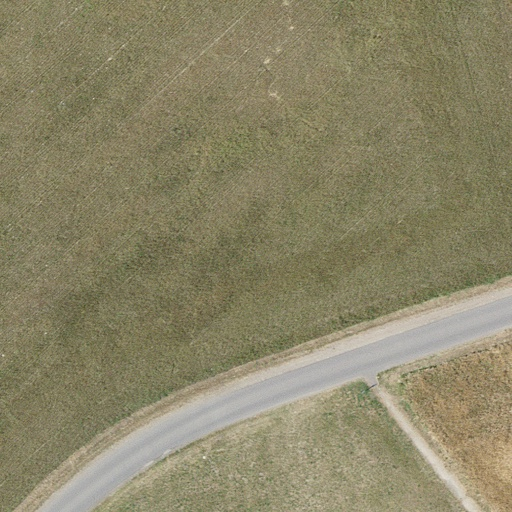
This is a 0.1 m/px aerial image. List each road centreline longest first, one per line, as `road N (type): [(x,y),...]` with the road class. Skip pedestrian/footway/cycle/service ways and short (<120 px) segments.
road 1 (unclassified): [(511,310),(180,427),(64,511)]
road 2 (track): [(478,511),(359,363)]
